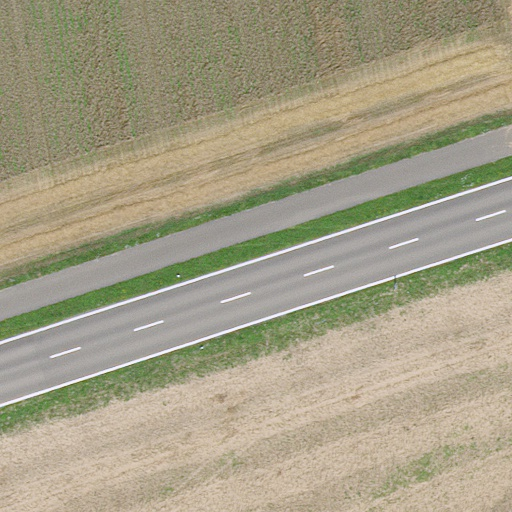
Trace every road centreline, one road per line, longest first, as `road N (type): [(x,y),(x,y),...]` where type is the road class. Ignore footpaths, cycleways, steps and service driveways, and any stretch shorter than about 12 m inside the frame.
road 1 (track): [(0,308),(511,140)]
road 2 (primary): [(0,374),(511,213)]
